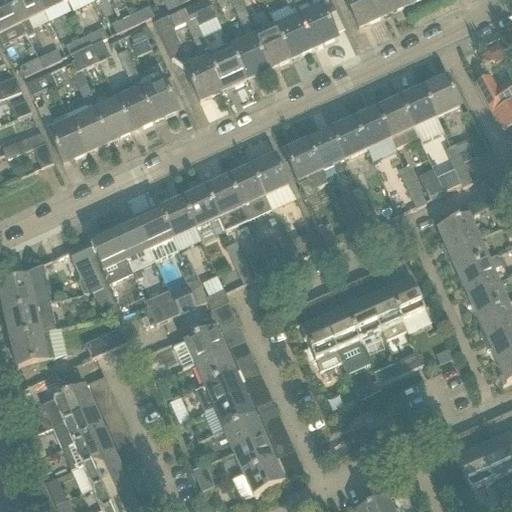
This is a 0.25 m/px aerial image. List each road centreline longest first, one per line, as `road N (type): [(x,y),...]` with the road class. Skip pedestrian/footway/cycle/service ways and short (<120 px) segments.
road 1 (residential): [(511,5),(0,238)]
road 2 (residential): [(318,484),(239,306),(489,195)]
road 3 (residential): [(175,511),(110,363),(203,320)]
